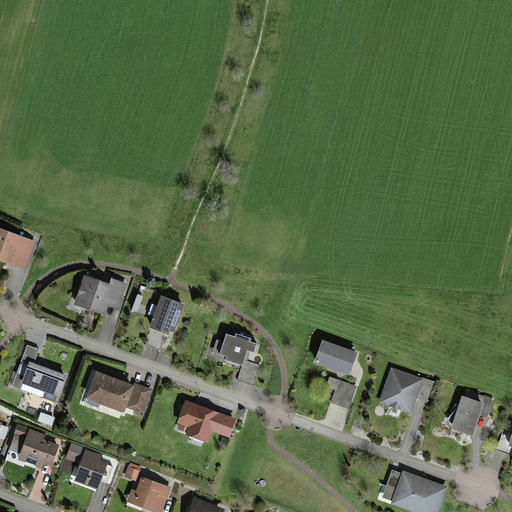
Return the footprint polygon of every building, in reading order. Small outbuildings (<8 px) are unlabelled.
[(36,237),(0,225),(0,259),(26,268),(36,237)] [(126,283),(88,270),(77,302),(114,315),(126,283)] [(183,305),(162,297),(151,327),(168,333),(169,330),(173,331),(183,305)] [(235,338),(227,335),(224,342),(217,340),(213,352),(228,356),(227,359),(243,365),(238,380),(253,384),(259,365),(243,360),(247,349),(253,351),(255,344),(249,342),(250,339),(236,335),(235,338)] [(362,352),(323,340),(316,362),(355,374),(362,352)] [(39,349),(27,345),(12,386),(55,402),(57,397),(58,397),(66,375),(34,363),(39,349)] [(423,380),(391,368),(379,400),(412,412),(423,380)] [(134,385),(97,372),(87,398),(123,412),(125,406),(144,413),(153,389),(135,382),(134,385)] [(489,400),(462,390),(451,422),(478,432),(489,400)] [(242,413),(189,396),(179,428),(212,439),(214,431),(234,438),(242,413)] [(55,417),(41,412),(37,421),(52,426),(55,417)] [(40,459),(49,463),(56,444),(39,438),(40,434),(27,429),(17,456),(38,463),(40,459)] [(79,447),(68,443),(63,458),(74,462),(79,447)] [(98,457),(82,451),(71,479),(94,487),(103,463),(96,460),(98,457)] [(136,470),(126,466),(122,476),(132,479),(136,470)] [(441,511),(450,489),(388,466),(377,497),(417,511),(441,511)] [(161,511),(170,490),(135,477),(127,500),(160,511),(161,511)] [(218,511),(219,508),(191,498),(186,511),(218,511)]
